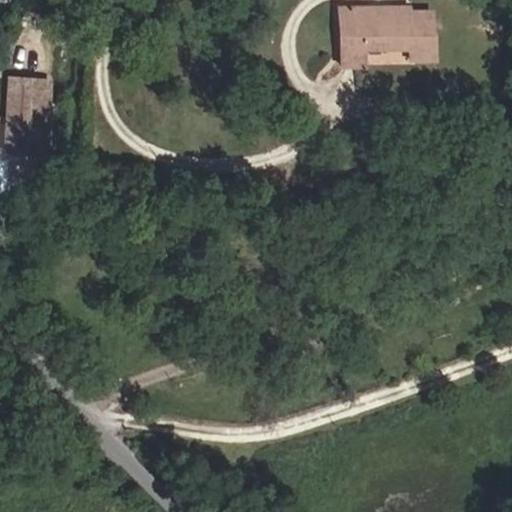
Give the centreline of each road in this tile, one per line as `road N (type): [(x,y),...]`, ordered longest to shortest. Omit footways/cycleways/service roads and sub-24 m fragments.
road 1 (unknown): [(84,415),(253,432),(511,346)]
road 2 (residential): [(179,511),(0,327)]
